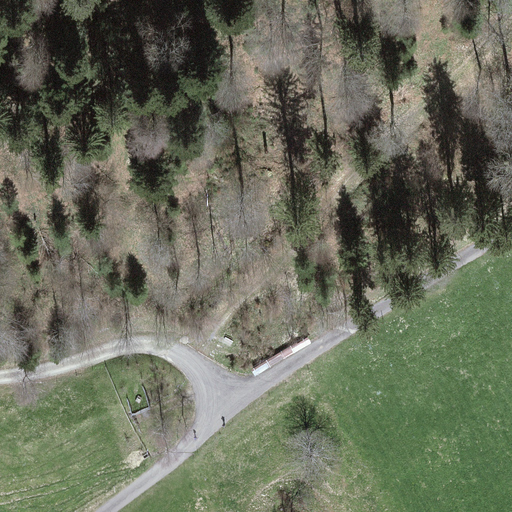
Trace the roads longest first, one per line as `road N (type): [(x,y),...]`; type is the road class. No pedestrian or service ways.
road 1 (track): [(511,232),(349,329),(208,429)]
road 2 (track): [(0,382),(39,380),(139,343),(177,355),(215,391),(208,429)]
road 3 (track): [(208,429),(102,511)]
